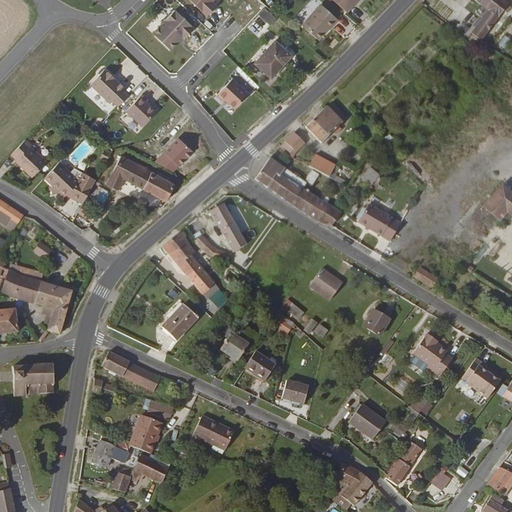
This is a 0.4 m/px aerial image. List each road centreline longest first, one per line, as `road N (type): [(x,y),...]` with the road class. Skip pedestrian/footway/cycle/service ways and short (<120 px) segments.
road 1 (residential): [(408,511),(321,442),(85,331)]
road 2 (residential): [(226,172),(511,348)]
road 3 (primary): [(235,163),(405,0)]
road 4 (primary): [(56,511),(85,331)]
road 5 (primary): [(115,270),(226,172)]
road 6 (tertiary): [(115,270),(0,189)]
